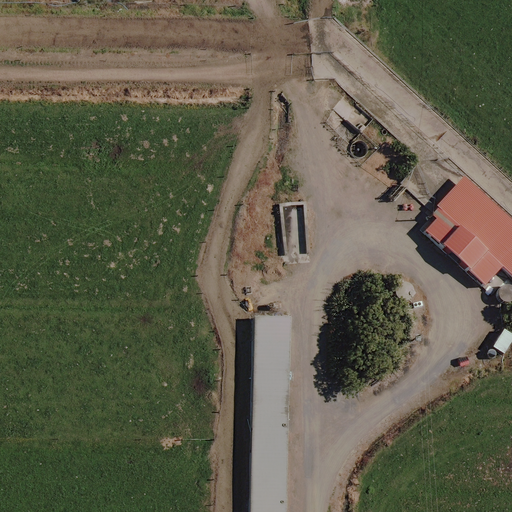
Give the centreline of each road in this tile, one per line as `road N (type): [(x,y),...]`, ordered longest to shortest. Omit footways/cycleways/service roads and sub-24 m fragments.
road 1 (track): [(309,0),(304,511)]
road 2 (track): [(0,38),(308,42)]
